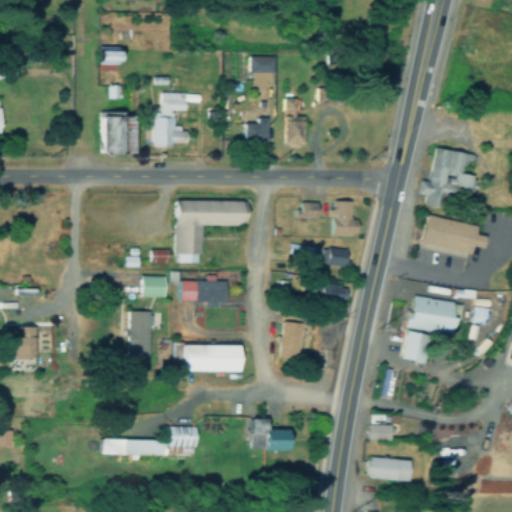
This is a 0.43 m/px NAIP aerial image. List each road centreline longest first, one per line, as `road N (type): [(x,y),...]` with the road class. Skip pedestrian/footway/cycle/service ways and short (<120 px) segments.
road 1 (secondary): [(329,511),(386,179),(430,0)]
road 2 (residential): [(0,173),(386,179)]
road 3 (residential): [(345,397),(82,384),(0,390)]
road 4 (residential): [(264,392),(251,259),(263,177)]
road 5 (residential): [(74,384),(68,174)]
